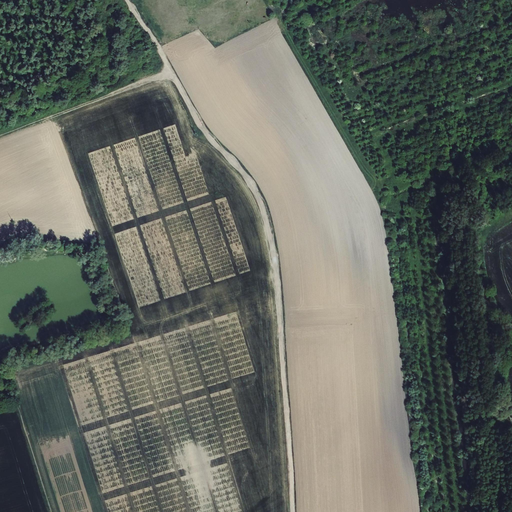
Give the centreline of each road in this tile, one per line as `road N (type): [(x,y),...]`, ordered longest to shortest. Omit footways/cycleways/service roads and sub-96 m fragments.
road 1 (track): [(130,0),(169,73),(243,176),(268,238),(292,511)]
road 2 (track): [(0,136),(169,73)]
